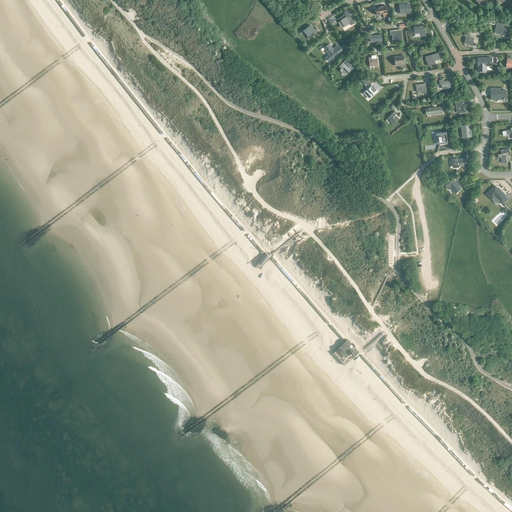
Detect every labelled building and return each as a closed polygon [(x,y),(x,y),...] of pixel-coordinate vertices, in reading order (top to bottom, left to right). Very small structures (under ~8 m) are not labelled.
[(400,13),(410,12),(409,4),(399,5),(400,13)] [(385,5),(375,8),(376,15),(383,13),(383,17),(388,16),(385,5)] [(355,23),(347,10),(343,12),(345,15),(343,16),(343,15),(338,18),(340,21),(338,22),(341,28),(350,22),(351,25),(352,25),(351,24),(354,23),(355,23)] [(496,26),(495,32),(505,34),(506,28),(504,27),(504,24),(497,23),(496,26)] [(305,30),(304,31),(308,35),(307,36),(309,39),(319,31),(317,28),(314,30),(311,25),(305,30)] [(401,32),(401,29),(398,30),(390,30),(391,34),(392,34),(393,39),(398,38),(398,41),(402,41),(402,38),(401,32)] [(473,45),(474,38),(470,37),(466,37),(465,43),(470,44),(470,45),(473,45)] [(324,48),(330,55),(325,58),(328,61),(339,52),(336,49),(334,51),(329,44),(324,48)] [(433,61),(439,59),(437,53),(429,56),(431,62),(433,61)] [(492,57),(478,58),(478,66),(479,71),(484,71),(487,71),(486,66),(492,65),(492,64),(492,57)] [(346,74),(353,67),(351,65),(352,64),(348,60),(348,61),(346,59),(339,66),(342,68),(340,70),(343,73),(344,72),(346,74)] [(452,88),(451,81),(444,81),(444,80),(439,80),(440,84),(442,84),(442,89),(448,88),(448,89),(452,88)] [(371,85),(369,87),(364,92),(367,96),(369,99),(377,91),(371,85)] [(491,99),(506,99),(506,90),(491,91),(491,99)] [(463,110),(466,110),(465,105),(462,105),(462,102),(456,103),(456,109),(458,109),(459,112),(463,112),(463,110)] [(391,121),(391,122),(393,124),(398,119),(395,115),(397,113),(395,111),(388,118),(391,121)] [(463,138),(472,137),(470,125),(461,126),(463,138)] [(447,132),(436,133),(437,142),(438,142),(438,144),(444,143),(444,144),(448,144),(447,132)] [(502,153),(498,154),(499,157),(501,157),(502,163),(508,162),(507,161),(511,161),(509,155),(511,155),(509,148),(501,150),(502,153)] [(458,164),(465,163),(464,158),(458,159),(458,158),(453,159),(454,166),(459,166),(458,164)] [(454,191),(456,193),(461,188),(458,184),(459,184),(456,181),(451,187),(454,190),(454,191)] [(500,201),(504,196),(505,196),(504,195),(505,194),(500,189),(499,190),(495,186),(487,194),(490,197),(493,194),(500,201)] [(268,256),(266,254),(263,258),(260,261),(262,263),(268,256)] [(348,339),(340,346),(348,355),(352,352),(355,355),(359,352),(348,339)]
